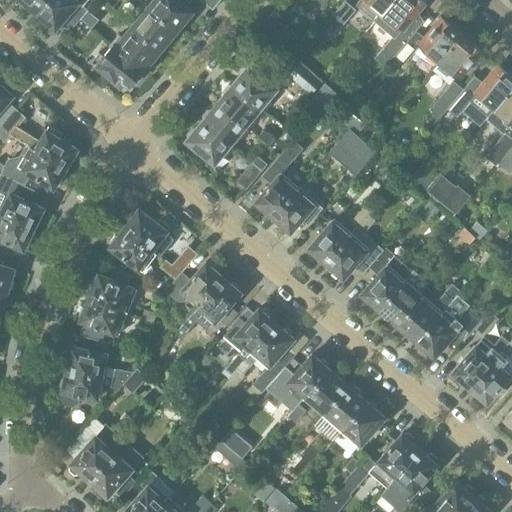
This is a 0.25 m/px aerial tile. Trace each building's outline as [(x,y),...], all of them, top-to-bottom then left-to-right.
[(22,0),(22,4),(27,8),(31,7),(38,14),(50,0),(22,0)] [(50,0),(38,14),(39,15),(39,18),(44,23),(48,22),(55,29),(63,20),(72,28),(81,17),(81,18),(88,10),(87,10),(88,9),(83,5),(86,0),(50,0)] [(142,0),(146,3),(178,29),(179,28),(181,29),(188,20),(186,19),(193,11),(180,0),(142,0)] [(202,0),(213,9),(220,0),(202,0)] [(355,9),(344,0),(333,15),(343,24),(355,9)] [(376,20),(392,0),(360,0),(357,4),(376,20)] [(392,0),(376,20),(395,36),(394,38),(393,37),(373,59),(383,68),(394,56),(415,30),(407,23),(425,1),(423,0),(392,0)] [(171,36),(178,29),(146,3),(140,10),(143,12),(134,23),(163,47),(164,46),(165,47),(173,38),(171,36)] [(88,10),(81,18),(92,27),(98,19),(88,10)] [(271,14),(250,39),(265,53),(287,28),(271,14)] [(415,30),(394,56),(403,64),(419,44),(439,61),(462,33),(460,32),(461,28),(456,24),(452,25),(443,17),(425,38),(415,30)] [(111,43),(112,44),(143,70),(151,61),(152,63),(160,54),(158,52),(159,51),(131,27),(123,36),(119,33),(111,43)] [(462,33),(439,61),(457,76),(481,49),(472,41),(472,38),(467,34),(464,35),(462,33)] [(143,70),(112,44),(103,54),(100,51),(92,61),(115,80),(114,82),(121,87),(125,82),(126,82),(127,82),(131,85),(135,80),(137,82),(142,75),(140,74),(143,70)] [(240,75),(233,84),(260,107),(264,110),(272,101),(268,97),(279,83),(268,75),(266,78),(249,64),(247,66),(244,66),(239,72),(240,75)] [(491,112),(511,86),(511,71),(508,68),(506,70),(499,64),(483,84),(474,76),(463,88),(445,109),(455,117),(468,102),(486,117),(491,112)] [(0,109),(13,95),(5,88),(5,84),(0,80),(0,109)] [(430,108),(439,116),(445,109),(463,88),(453,80),(430,108)] [(312,97),(319,102),(337,118),(346,107),(348,104),(324,83),(312,97)] [(260,107),(233,84),(232,85),(228,84),(223,90),(225,93),(217,102),(248,128),(256,119),(253,116),(260,107)] [(511,86),(491,112),(502,122),(497,128),(504,135),(510,128),(511,125),(511,86)] [(311,111),(319,102),(312,97),(305,90),(297,99),(311,111)] [(204,118),(202,120),(230,143),(238,133),(241,136),(248,128),(217,102),(211,110),(207,110),(203,115),(204,118)] [(356,134),(365,124),(346,107),(337,118),(356,134)] [(16,110),(1,127),(10,134),(25,117),(16,110)] [(230,143),(202,120),(195,129),(192,129),(187,134),(189,137),(187,139),(203,153),(200,156),(211,166),(222,152),(226,156),(234,146),(230,143)] [(37,139),(32,148),(66,168),(71,160),(74,159),(77,154),(76,150),(77,148),(60,137),(62,133),(49,125),(40,141),(37,139)] [(10,134),(1,127),(0,128),(0,136),(5,140),(10,134)] [(337,140),(364,164),(375,151),(348,128),(337,140)] [(498,161),(511,144),(511,130),(510,128),(504,135),(487,155),(496,163),(498,161)] [(274,140),(263,130),(258,136),(269,146),(274,140)] [(293,139),(261,175),(270,183),(255,201),(256,202),(257,206),(261,210),(265,209),(272,216),(298,186),(291,180),(290,183),(280,174),(303,147),(293,139)] [(511,144),(498,161),(509,171),(511,167),(511,144)] [(0,172),(6,175),(24,184),(38,191),(44,181),(54,188),(55,186),(59,185),(62,179),(61,175),(66,168),(32,148),(29,146),(28,148),(26,147),(20,157),(9,159),(6,165),(0,162),(0,172)] [(252,162),(261,170),(266,163),(257,155),(252,162)] [(246,188),(261,170),(252,162),(236,180),(246,188)] [(303,180),(312,170),(306,165),(297,175),(303,180)] [(318,176),(312,170),(303,180),(310,185),(318,176)] [(44,207),(19,195),(24,184),(6,175),(0,172),(0,185),(1,185),(12,191),(5,204),(3,203),(0,208),(0,211),(34,228),(38,219),(42,218),(44,212),(43,209),(44,207)] [(453,214),(470,194),(458,184),(454,189),(438,175),(425,190),(453,214)] [(305,192),(298,186),(272,216),(279,222),(279,226),(285,230),(288,230),(289,231),(313,204),(303,194),(305,192)] [(428,223),(440,209),(429,200),(417,215),(428,223)] [(368,213),(370,211),(364,205),(350,221),(357,226),(368,213)] [(124,227),(157,252),(163,243),(159,240),(170,226),(157,217),(155,220),(139,208),(137,210),(133,210),(129,215),(130,219),(124,227)] [(34,228),(0,211),(0,237),(24,249),(25,247),(28,245),(31,239),(30,236),(34,228)] [(362,232),(371,222),(374,219),(368,213),(357,226),(362,232)] [(326,262),(351,233),(344,226),(342,229),(332,220),(308,247),(310,248),(311,252),(315,256),(318,256),(326,262)] [(470,230),(475,235),(480,239),(486,231),(476,223),(470,230)] [(357,226),(351,233),(326,262),(333,268),(333,272),(338,276),(341,275),(343,277),(351,267),(360,275),(368,266),(383,249),(362,232),(357,226)] [(157,252),(124,227),(118,235),(115,236),(111,240),(112,244),(110,246),(139,267),(147,256),(151,259),(157,252)] [(474,238),(472,237),(463,229),(456,237),(467,246),(474,238)] [(172,264),(181,271),(196,253),(188,245),(172,264)] [(378,307),(402,280),(392,272),(402,261),(385,247),(383,249),(368,266),(377,274),(361,293),(369,299),(369,303),(374,307),(378,307)] [(161,265),(175,278),(181,271),(172,264),(166,259),(161,265)] [(175,278),(165,289),(182,304),(189,295),(193,297),(191,300),(198,306),(223,276),(217,271),(216,267),(211,262),(207,263),(206,261),(190,279),(181,271),(175,278)] [(0,287),(8,290),(8,289),(12,287),(14,281),(12,278),(15,268),(0,263),(0,287)] [(110,277),(127,284),(131,274),(114,266),(110,277)] [(421,297),(419,296),(428,286),(417,276),(411,270),(403,278),(402,280),(378,307),(385,314),(386,317),(391,322),(394,321),(398,324),(421,297)] [(89,296),(127,311),(131,301),(127,299),(132,286),(98,273),(97,275),(94,277),(92,283),(93,286),(89,296)] [(230,283),(223,276),(198,306),(192,312),(184,321),(175,332),(182,338),(207,309),(217,318),(241,291),(239,290),(239,286),(234,282),(230,283)] [(417,340),(445,308),(460,291),(451,283),(431,306),(421,297),(398,324),(401,327),(401,331),(406,335),(409,335),(417,340)] [(8,290),(0,287),(0,312),(1,312),(2,310),(5,308),(7,303),(5,299),(8,290)] [(127,311),(89,296),(86,306),(82,307),(79,313),(81,317),(80,319),(114,332),(119,320),(123,321),(127,311)] [(474,327),(489,310),(496,302),(457,318),(445,308),(417,340),(418,341),(418,345),(423,350),(426,349),(434,355),(454,332),(463,340),(474,327)] [(227,377),(276,322),(269,316),(269,312),(264,308),(260,308),(259,307),(246,322),(239,317),(223,335),(232,343),(238,337),(246,344),(222,372),(227,377)] [(154,321),(157,313),(145,308),(141,317),(154,321)] [(498,318),(489,310),(474,327),(483,335),(498,318)] [(154,321),(141,317),(138,324),(151,329),(154,321)] [(283,328),(276,322),(227,377),(217,389),(226,397),(245,375),(243,373),(257,357),(258,358),(260,356),(269,364),(252,383),(262,392),(294,354),(285,346),(293,337),(292,336),(291,332),(287,328),(283,328)] [(104,366),(106,352),(108,343),(84,335),(81,347),(71,345),(71,346),(68,349),(67,356),(68,359),(67,368),(105,376),(107,367),(104,366)] [(469,386),(508,340),(502,335),(494,344),(495,346),(490,352),(488,351),(486,353),(475,344),(452,371),(454,373),(453,377),(458,381),(463,380),(469,386)] [(508,340),(469,386),(476,392),(476,396),(481,400),(485,400),(486,401),(510,374),(499,365),(501,362),(511,348),(511,337),(508,340)] [(305,395),(329,367),(328,367),(328,363),(323,359),(319,359),(312,353),(286,383),(293,389),(296,386),(305,395)] [(137,368),(146,377),(151,370),(139,359),(137,368)] [(348,385),(346,383),(345,382),(345,378),(340,374),(336,374),(329,367),(305,395),(303,397),(310,403),(313,401),(325,411),(348,385)] [(105,376),(67,368),(65,376),(62,379),(61,385),(63,389),(62,390),(64,391),(62,398),(65,403),(72,405),(76,401),(78,393),(97,397),(100,383),(103,384),(105,376)] [(115,368),(113,375),(128,378),(134,372),(115,368)] [(133,392),(146,377),(137,368),(134,372),(128,378),(123,383),(133,392)] [(128,378),(113,375),(111,386),(119,388),(123,383),(128,378)] [(189,409),(204,393),(186,377),(171,393),(189,409)] [(269,384),(253,403),(259,408),(275,390),(269,384)] [(325,411),(326,413),(337,422),(335,425),(342,431),(344,428),(367,401),(359,394),(359,391),(354,386),(351,387),(348,385),(325,411)] [(367,401),(344,428),(354,437),(352,439),(359,445),(384,416),(376,409),(376,406),(372,401),(367,401)] [(289,414),(295,420),(304,411),(297,404),(289,414)] [(193,416),(184,426),(208,448),(217,437),(193,416)] [(327,446),(336,437),(330,431),(321,441),(327,446)] [(387,485),(419,448),(412,442),(413,441),(413,437),(408,433),(404,433),(403,434),(402,433),(370,470),(387,485)] [(90,478),(113,451),(95,436),(70,465),(70,469),(74,473),(79,473),(81,470),(90,478)] [(213,447),(241,470),(247,462),(222,441),(213,447)] [(419,448),(387,485),(381,493),(395,505),(393,507),(398,511),(409,511),(430,489),(421,482),(437,463),(436,462),(437,461),(437,457),(431,452),(427,453),(426,454),(419,448)] [(113,451),(90,478),(98,486),(96,488),(96,492),(101,496),(106,496),(131,467),(113,451)] [(351,471),(360,462),(353,456),(345,466),(351,471)] [(360,462),(351,471),(341,484),(351,493),(370,470),(360,462)] [(156,511),(169,498),(175,492),(153,472),(142,484),(146,487),(124,511),(156,511)] [(458,511),(474,495),(472,494),(473,493),(473,489),(469,485),(465,485),(464,486),(456,479),(427,511),(458,511)] [(265,502),(276,490),(267,482),(257,494),(265,502)] [(286,499),(276,490),(265,502),(276,511),(286,499)] [(203,511),(212,503),(202,494),(188,510),(190,511),(203,511)] [(490,511),(491,510),(483,503),(484,502),(484,498),(480,494),(476,495),(475,496),(474,495),(458,511),(490,511)] [(185,511),(169,498),(156,511),(185,511)] [(212,503),(203,511),(213,511),(217,508),(212,503)]
